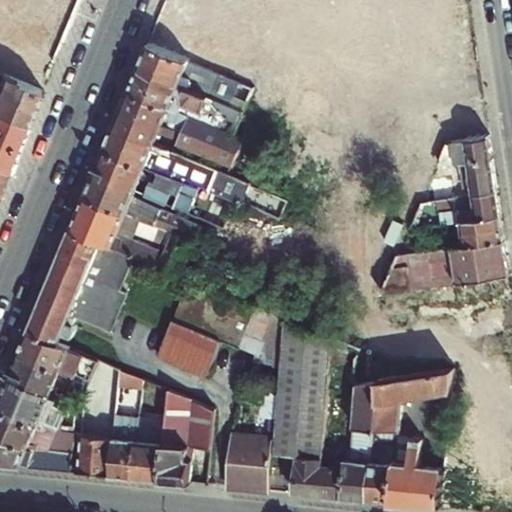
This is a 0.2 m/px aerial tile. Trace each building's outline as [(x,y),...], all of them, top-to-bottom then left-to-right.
[(425,10),(468,5),(467,0),(404,0),(411,54),(430,52),(432,76),(481,70),(476,23),(427,28),(425,10)] [(240,54),(244,42),(215,33),(212,44),(240,54)] [(264,41),(256,63),(346,97),(362,54),(341,46),(333,68),(264,41)] [(179,83),(189,60),(148,43),(144,53),(139,66),(179,83)] [(179,83),(209,95),(243,110),(253,87),(189,60),(179,83)] [(209,95),(179,83),(139,66),(136,74),(129,91),(233,134),(243,110),(209,95)] [(0,110),(29,122),(37,104),(43,91),(19,80),(10,77),(9,76),(0,72),(0,110)] [(244,138),(233,134),(129,91),(124,103),(117,120),(115,124),(155,142),(159,133),(233,164),(244,138)] [(0,137),(20,145),(26,130),(29,122),(0,110),(0,137)] [(110,136),(106,146),(146,163),(157,167),(200,185),(222,194),(230,174),(155,142),(115,124),(110,136)] [(492,146),(490,135),(453,142),(456,164),(461,163),(493,157),(492,146)] [(15,156),(20,145),(0,137),(0,164),(10,169),(15,156)] [(101,158),(95,172),(135,189),(146,163),(106,146),(101,158)] [(496,177),(493,157),(461,163),(464,187),(473,186),(475,193),(498,190),(496,177)] [(434,169),(429,181),(423,196),(420,202),(434,200),(449,198),(453,197),(455,164),(441,166),(438,160),(434,169)] [(0,192),(6,179),(10,169),(0,164),(0,192)] [(200,185),(157,167),(145,194),(189,212),(200,185)] [(90,183),(85,195),(141,218),(174,233),(190,240),(186,249),(195,253),(203,235),(207,226),(190,219),(134,193),(135,189),(95,172),(90,183)] [(271,192),(253,184),(230,174),(222,194),(235,200),(243,203),(262,211),(271,192)] [(457,209),(459,221),(502,215),(501,208),(498,190),(475,193),(477,206),(457,209)] [(449,198),(451,213),(452,222),(459,221),(457,209),(477,206),(475,193),(453,197),(449,198)] [(141,218),(85,195),(80,207),(72,228),(142,256),(177,271),(186,249),(190,240),(174,233),(168,247),(164,255),(159,253),(161,249),(133,237),(135,233),(141,218)] [(416,213),(410,229),(447,223),(452,222),(451,213),(432,216),(426,214),(434,200),(420,202),(416,213)] [(451,248),(506,240),(504,230),(502,215),(459,221),(452,222),(447,223),(451,248)] [(174,233),(141,218),(135,233),(168,247),(174,233)] [(72,228),(64,247),(59,259),(55,269),(131,300),(133,293),(127,291),(142,256),(72,228)] [(509,260),(506,240),(451,248),(406,255),(399,256),(394,268),(386,288),(384,292),(385,291),(399,290),(411,288),(430,285),(511,273),(509,260)] [(55,269),(51,278),(127,310),(131,300),(55,269)] [(45,292),(41,301),(78,316),(109,328),(115,313),(124,317),(127,310),(51,278),(45,292)] [(248,301),(229,292),(209,285),(192,278),(175,319),(224,340),(242,347),(247,349),(264,307),(248,301)] [(36,313),(29,329),(71,347),(78,329),(77,325),(74,324),(78,316),(41,301),(36,313)] [(254,360),(282,372),(288,317),(264,307),(247,349),(257,353),(254,360)] [(394,337),(463,333),(462,312),(392,315),(394,337)] [(118,332),(124,317),(115,313),(109,328),(118,332)] [(334,354),(336,337),(297,321),(288,317),(282,372),(280,391),(278,418),(276,437),(274,452),(299,454),(324,456),(324,452),(331,384),(334,354)] [(175,319),(170,329),(220,350),(224,340),(175,319)] [(85,352),(71,347),(29,329),(25,338),(19,352),(60,370),(59,372),(74,378),(73,380),(79,382),(83,376),(91,380),(92,377),(77,371),(85,352)] [(220,350),(170,329),(158,356),(208,377),(220,350)] [(60,370),(19,352),(16,362),(10,377),(54,395),(58,386),(72,392),(73,388),(83,392),(88,384),(91,380),(83,376),(79,382),(73,380),(74,378),(59,372),(60,370)] [(121,387),(123,368),(102,360),(92,377),(91,380),(88,384),(84,416),(75,415),(74,432),(82,433),(116,437),(118,412),(121,387)] [(451,367),(376,379),(376,406),(375,428),(397,431),(400,431),(402,399),(451,390),(452,381),(454,366),(451,367)] [(134,373),(123,368),(121,387),(133,388),(134,373)] [(5,387),(0,398),(0,404),(74,435),(74,432),(75,415),(76,405),(54,395),(10,377),(5,387)] [(376,406),(376,379),(361,381),(357,427),(375,428),(376,406)] [(217,408),(173,389),(168,427),(161,479),(180,481),(191,482),(193,458),(189,458),(190,445),(212,448),(217,408)] [(278,418),(280,391),(263,389),(261,417),(278,418)] [(0,437),(29,447),(73,451),(75,436),(74,435),(0,404),(0,437)] [(134,476),(140,424),(142,414),(118,412),(116,437),(112,474),(121,475),(134,476)] [(168,427),(140,424),(134,476),(144,477),(161,479),(168,427)] [(369,499),(375,428),(357,427),(354,459),(346,458),(346,466),(343,497),(362,499),(369,499)] [(395,454),(397,436),(397,431),(375,428),(369,499),(379,500),(391,502),(395,454)] [(96,473),(112,474),(116,437),(82,433),(78,471),(96,473)] [(274,452),(276,437),(234,433),(228,486),(253,488),(271,490),(274,452)] [(29,447),(0,437),(0,463),(13,464),(71,470),(73,451),(29,447)] [(411,456),(395,454),(391,502),(405,503),(420,505),(424,471),(421,465),(421,456),(423,439),(412,438),(411,456)] [(336,453),(324,452),(324,456),(299,454),(295,492),(315,494),(336,496),(343,497),(346,466),(335,465),(336,453)] [(440,507),(445,459),(421,456),(421,465),(424,471),(420,505),(431,506),(440,507)]
